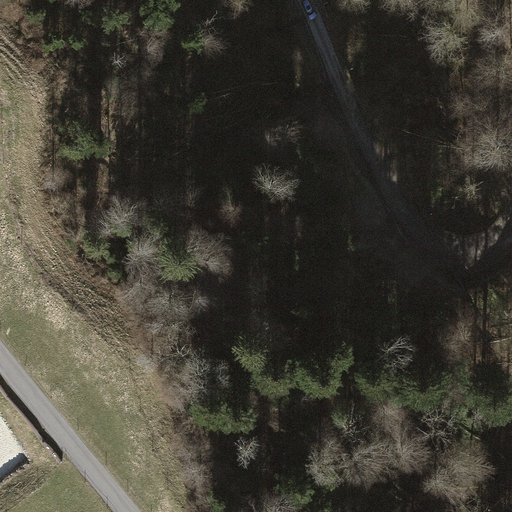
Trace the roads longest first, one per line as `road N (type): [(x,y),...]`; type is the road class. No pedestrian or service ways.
road 1 (residential): [(302,0),(434,248),(471,260),(508,238),(511,221)]
road 2 (unclassified): [(124,511),(0,358)]
